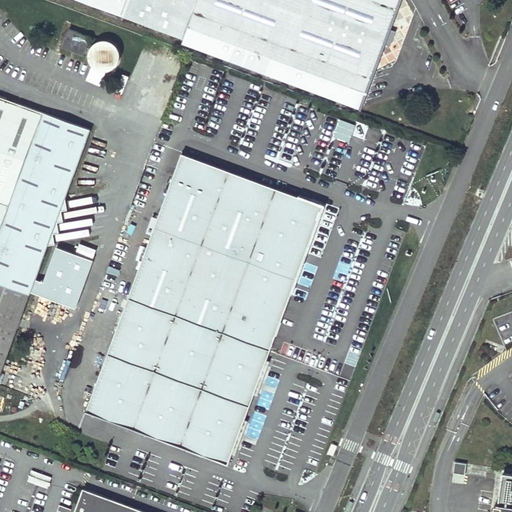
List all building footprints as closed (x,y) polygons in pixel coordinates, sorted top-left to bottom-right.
[(73,0),(184,41),(183,43),(359,108),(377,61),(391,23),(399,0),(73,0)] [(391,23),(377,61),(388,65),(402,27),(391,23)] [(61,50),(83,59),(90,40),(68,32),(61,50)] [(89,52),(88,54),(87,57),(87,60),(88,62),(89,65),(90,67),(91,69),(93,71),(96,73),(98,74),(101,74),(104,74),(106,74),(109,73),(111,72),(114,70),(115,68),(117,66),(118,63),(118,61),(118,58),(118,55),(117,53),(116,50),(114,48),(112,46),(110,45),(107,44),(105,43),(102,43),(99,44),(97,44),(94,46),(92,47),(90,49),(89,52)] [(0,374),(46,248),(53,247),(52,237),(57,236),(56,226),(61,225),(60,214),(66,213),(64,200),(88,133),(0,99),(0,374)] [(324,205),(182,152),(108,353),(92,396),(87,410),(164,439),(183,446),(228,463),(324,205)] [(183,446),(164,439),(162,443),(181,450),(183,446)] [(337,446),(331,443),(327,454),(333,456),(337,446)] [(466,463),(455,461),(453,472),(465,474),(466,463)] [(511,511),(511,470),(502,469),(495,511),(511,511)] [(151,511),(83,486),(78,501),(75,508),(72,507),(70,511),(151,511)]
